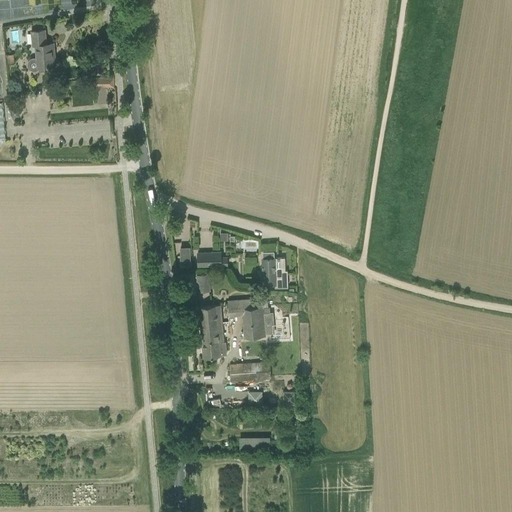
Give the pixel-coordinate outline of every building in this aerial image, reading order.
[(36,57),(32,57),(32,58),(29,59),(28,62),(28,65),(29,68),(32,70),(35,70),(38,69),(40,66),(55,65),(54,56),(52,56),(52,50),(54,49),(53,43),(46,44),(45,30),(31,31),(32,45),(35,45),(36,57)] [(93,86),(104,86),(114,86),(114,78),(93,78),(93,86)] [(11,109),(11,117),(20,116),(19,108),(11,109)] [(177,266),(192,266),(192,246),(178,245),(177,266)] [(198,266),(221,265),(228,265),(228,256),(221,256),(220,251),(197,251),(198,266)] [(275,258),(274,258),(274,251),(263,252),(263,258),(262,258),(263,278),(261,278),(261,285),(275,284),(275,287),(288,286),(287,270),(275,271),(275,258)] [(210,282),(198,283),(199,292),(210,291),(210,282)] [(243,307),(242,299),(228,300),(229,311),(242,310),(244,337),(266,335),(265,321),(274,320),(272,305),(243,307)] [(222,322),(221,305),(199,306),(199,307),(200,307),(201,324),(222,322)] [(222,322),(201,324),(204,357),(221,355),(220,342),(224,342),(222,322)] [(231,382),(272,379),(270,361),(230,364),(231,382)] [(249,390),(249,405),(263,405),(263,390),(249,390)] [(296,402),(296,390),(285,390),(285,401),(296,402)] [(295,427),(285,427),(275,427),(275,439),(299,439),(299,427),(295,427)] [(262,453),(262,436),(240,437),(240,453),(262,453)]
